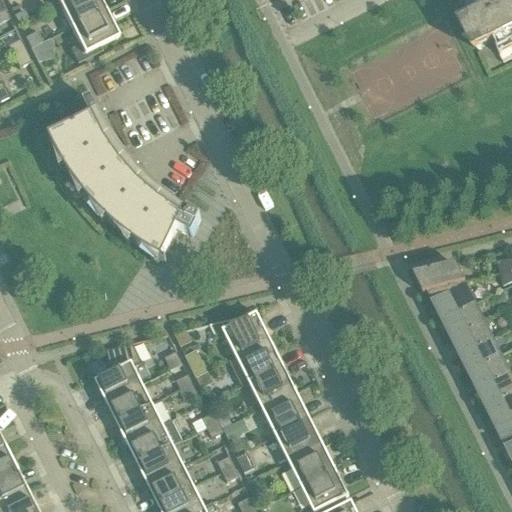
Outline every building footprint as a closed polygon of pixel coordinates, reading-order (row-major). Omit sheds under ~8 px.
[(71,30),(105,13),(98,0),(66,0),(58,4),(71,30)] [(503,63),(511,58),(511,0),(482,0),(473,5),(503,63)] [(0,25),(9,21),(4,11),(0,12),(0,25)] [(101,53),(99,49),(119,40),(105,13),(71,30),(79,47),(70,51),(77,65),(101,53)] [(36,34),(25,39),(30,49),(41,43),(36,34)] [(13,58),(25,52),(20,42),(8,48),(13,58)] [(18,68),(30,62),(25,52),(13,58),(18,68)] [(2,85),(0,85),(0,104),(9,100),(2,85)] [(93,118),(50,140),(58,157),(62,165),(67,173),(72,181),(77,188),(83,196),(89,203),(95,210),(101,217),(108,223),(124,237),(133,245),(149,256),(162,263),(178,232),(192,239),(201,221),(185,213),(184,214),(178,210),(176,214),(170,210),(160,204),(139,186),(121,166),(106,143),(93,118)] [(500,276),(511,273),(511,272),(511,264),(510,261),(498,264),(500,276)] [(427,294),(466,284),(456,266),(414,277),(423,296),(427,295),(427,294)] [(503,288),(511,283),(511,273),(500,276),(503,288)] [(442,323),(477,306),(466,284),(427,294),(427,295),(442,323)] [(451,340),(485,323),(477,306),(442,323),(451,340)] [(238,320),(210,328),(217,342),(225,337),(237,360),(271,343),(258,316),(240,325),(238,320)] [(459,358),(494,340),(485,323),(451,340),(459,358)] [(468,375),(502,357),(494,340),(459,358),(468,375)] [(237,360),(229,364),(242,390),(250,386),(284,368),(271,343),(237,360)] [(134,370),(143,365),(133,346),(106,353),(112,375),(96,384),(106,405),(143,387),(134,370)] [(171,372),(182,367),(176,355),(165,361),(171,372)] [(476,392),(511,375),(502,357),(468,375),(476,392)] [(202,364),(191,370),(196,380),(207,375),(202,364)] [(284,368),(250,386),(263,412),(297,395),(284,368)] [(485,409),(511,395),(511,376),(511,375),(476,392),(485,409)] [(181,393),(193,387),(188,378),(176,384),(181,393)] [(117,425),(153,407),(143,387),(106,405),(117,425)] [(186,403),(198,397),(193,387),(181,393),(186,403)] [(297,395),(263,412),(276,438),(310,421),(297,395)] [(494,426),(511,417),(511,395),(485,409),(494,426)] [(127,446),(163,427),(153,407),(117,425),(127,446)] [(207,431),(219,425),(214,416),(202,422),(207,431)] [(503,444),(511,439),(511,417),(494,426),(503,444)] [(310,421),(276,438),(289,464),(323,446),(310,421)] [(172,423),(163,427),(127,446),(137,466),(174,448),(182,443),(172,423)] [(212,441),(224,435),(219,425),(207,431),(212,441)] [(323,446),(289,464),(302,489),(336,472),(323,446)] [(147,487),(184,468),(174,448),(137,466),(147,487)] [(236,460),(244,476),(255,471),(246,454),(236,460)] [(0,483),(17,475),(7,455),(0,458),(0,483)] [(221,475),(234,469),(229,459),(217,465),(221,475)] [(158,507),(194,489),(184,468),(147,487),(158,507)] [(226,485),(239,479),(234,469),(221,475),(226,485)] [(336,472),(302,489),(312,511),(323,511),(350,499),(336,472)] [(0,509),(28,496),(17,475),(0,483),(0,509)] [(160,511),(198,511),(204,509),(194,489),(158,507),(160,511)] [(0,511),(35,511),(28,496),(0,509),(0,511)] [(240,511),(249,511),(255,510),(250,500),(238,506),(240,511)]
